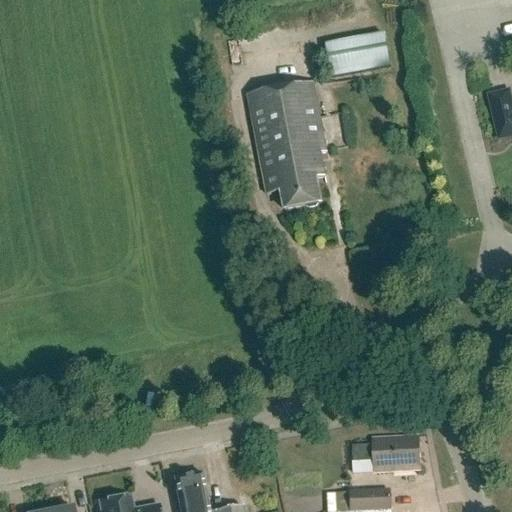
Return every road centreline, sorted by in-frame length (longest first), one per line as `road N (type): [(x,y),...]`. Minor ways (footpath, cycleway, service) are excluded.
road 1 (unclassified): [(0,473),(289,411),(397,342)]
road 2 (unclassified): [(475,511),(445,418),(397,342)]
road 3 (unclassified): [(397,342),(476,283),(511,268)]
